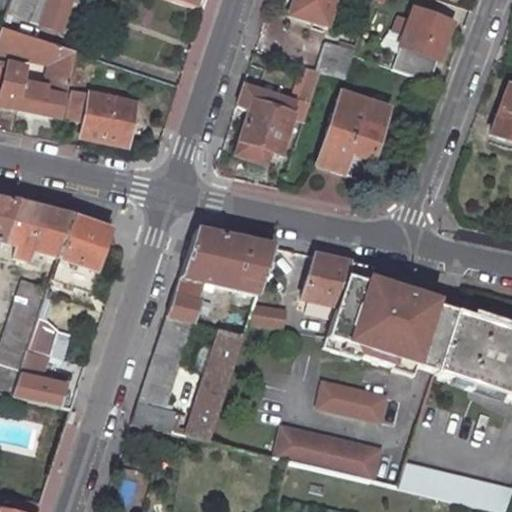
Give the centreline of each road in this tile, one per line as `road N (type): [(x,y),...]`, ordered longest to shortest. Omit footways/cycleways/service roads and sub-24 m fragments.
road 1 (unclassified): [(65,511),(172,195)]
road 2 (unclassified): [(487,0),(399,244)]
road 3 (unclassified): [(399,244),(172,195)]
road 4 (unclassified): [(172,195),(236,0)]
road 5 (unclassified): [(172,195),(0,157)]
